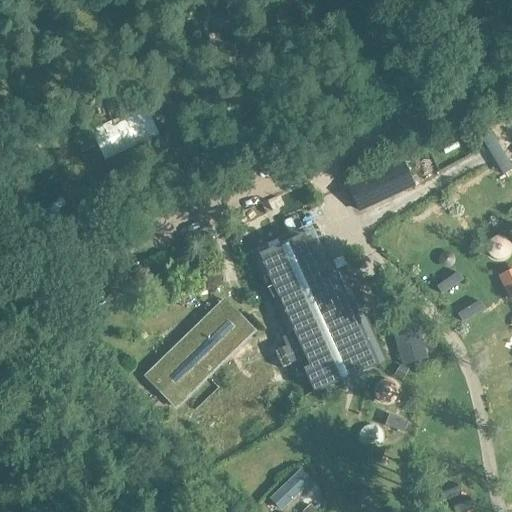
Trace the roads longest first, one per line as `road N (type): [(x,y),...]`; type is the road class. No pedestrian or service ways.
road 1 (track): [(305,167),(0,296)]
road 2 (track): [(351,228),(452,340),(470,379),(500,511)]
road 3 (track): [(305,167),(511,79)]
road 4 (track): [(351,228),(498,149),(511,132)]
